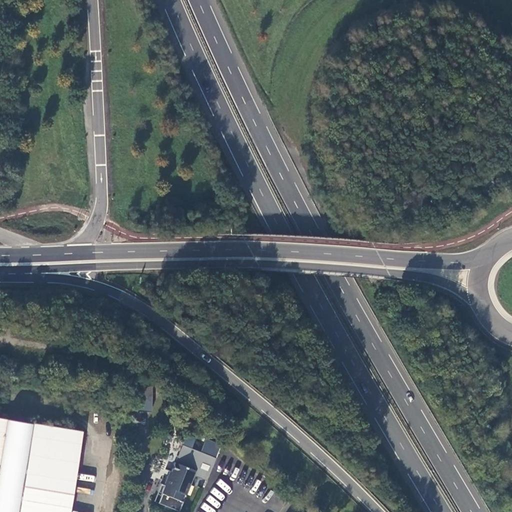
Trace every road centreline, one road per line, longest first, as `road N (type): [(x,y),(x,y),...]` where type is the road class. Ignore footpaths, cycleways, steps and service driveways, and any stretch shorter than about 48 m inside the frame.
road 1 (trunk): [(471,511),(307,230),(198,0)]
road 2 (trunk): [(171,0),(305,282),(442,511)]
road 3 (secondary): [(21,272),(252,260),(356,267),(442,281),(478,304)]
road 4 (trunk): [(21,272),(128,298),(377,511)]
road 5 (secondary): [(485,255),(448,262),(244,247),(76,252)]
road 6 (trunk): [(92,0),(101,204),(76,252)]
